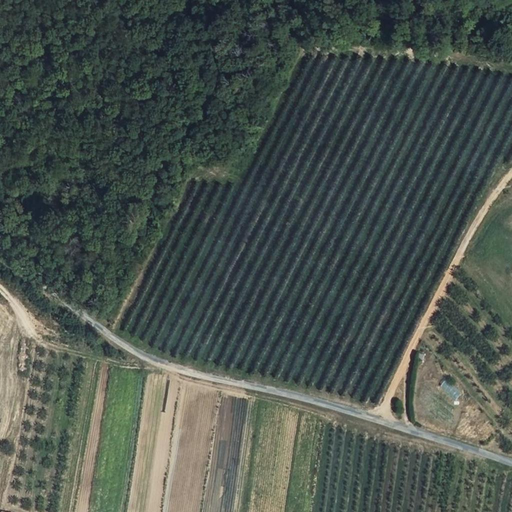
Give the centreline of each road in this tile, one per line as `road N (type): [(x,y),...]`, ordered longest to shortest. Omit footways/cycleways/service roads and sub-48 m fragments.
road 1 (unclassified): [(0,247),(167,369),(377,418),(511,464)]
road 2 (track): [(377,418),(511,169)]
road 3 (track): [(0,283),(26,333),(108,361),(144,367),(148,358)]
